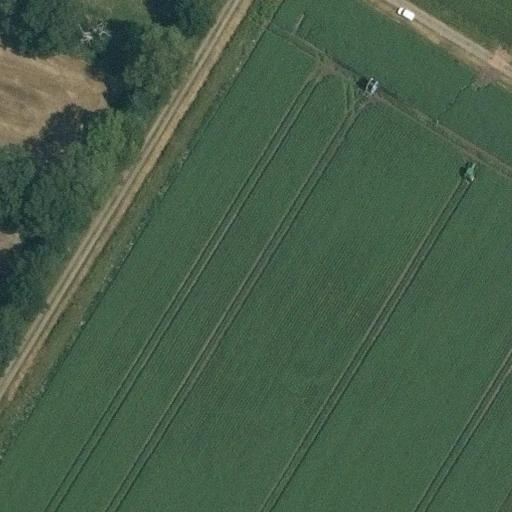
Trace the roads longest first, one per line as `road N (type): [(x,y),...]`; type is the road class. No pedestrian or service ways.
road 1 (unclassified): [(0,384),(233,0)]
road 2 (unclassified): [(511,74),(390,0)]
